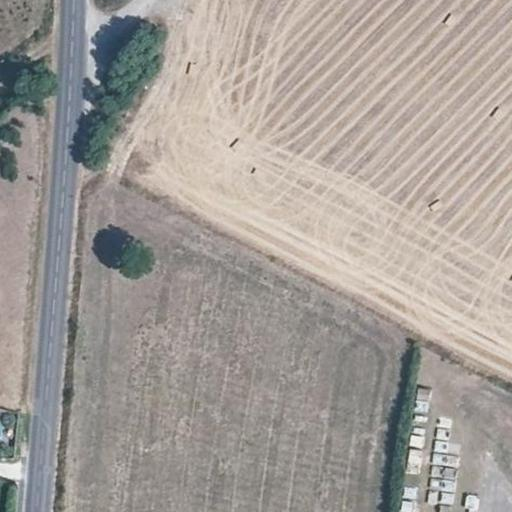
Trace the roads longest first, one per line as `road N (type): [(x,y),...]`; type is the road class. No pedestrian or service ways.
road 1 (tertiary): [(37,511),(68,109)]
road 2 (unclassified): [(68,109),(140,0)]
